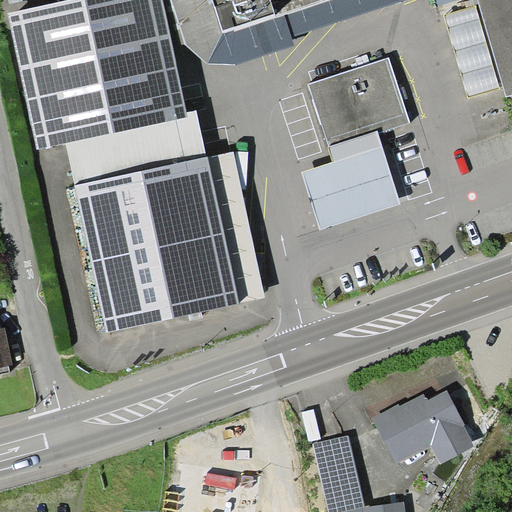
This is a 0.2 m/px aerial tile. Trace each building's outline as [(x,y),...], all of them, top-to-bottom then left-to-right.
[(66,143),(106,332),(239,303),(207,157),(197,110),(187,111),(162,0),(70,0),(8,13),(37,148),(66,143)] [(233,64),(294,46),(292,36),(286,14),(276,17),(223,32),(213,0),(171,0),(185,44),(207,62),(233,64)] [(213,0),(223,32),(276,17),(286,14),(328,0),(213,0)] [(404,0),(328,0),(286,14),(292,36),(404,0)] [(511,0),(479,0),(508,96),(511,94),(511,0)] [(500,88),(476,6),(444,15),(468,97),(500,88)] [(378,131),(379,134),(411,123),(389,57),(308,84),(329,147),(378,131)] [(378,131),(329,147),(328,147),(333,162),(302,172),(320,230),(402,205),(379,134),(378,131)] [(233,152),(207,157),(239,303),(265,297),(233,152)] [(13,365),(5,328),(0,328),(0,367),(9,366),(13,365)] [(0,374),(10,373),(9,366),(0,367),(0,374)] [(447,390),(428,400),(424,393),(400,406),(399,403),(371,418),(395,464),(432,445),(441,463),(475,446),(465,427),(466,426),(447,390)] [(309,441),(321,439),(314,409),(302,412),(309,441)] [(328,511),(363,511),(362,507),(365,507),(348,435),(312,444),(328,511)] [(405,511),(404,501),(365,507),(362,507),(363,511),(405,511)]
